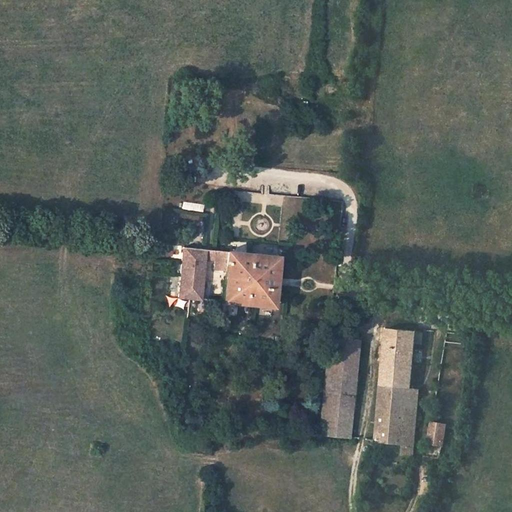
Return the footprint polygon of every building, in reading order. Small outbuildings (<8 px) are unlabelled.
[(205,250),(183,248),(178,297),(189,299),(191,299),(195,299),(201,300),(205,259),(205,250)] [(205,259),(216,260),(217,251),(205,250),(205,259)] [(277,256),(217,251),(216,260),(215,271),(221,272),(224,274),(222,302),(272,307),(277,256)] [(339,331),(329,330),(319,435),(348,438),(358,338),(344,337),(344,339),(338,338),(339,331)] [(415,333),(386,331),(380,382),(410,384),(415,333)] [(380,382),(376,426),(415,430),(420,389),(410,389),(410,384),(380,382)] [(445,425),(431,423),(428,443),(442,445),(445,425)] [(415,430),(376,426),(373,450),(412,455),(415,430)]
